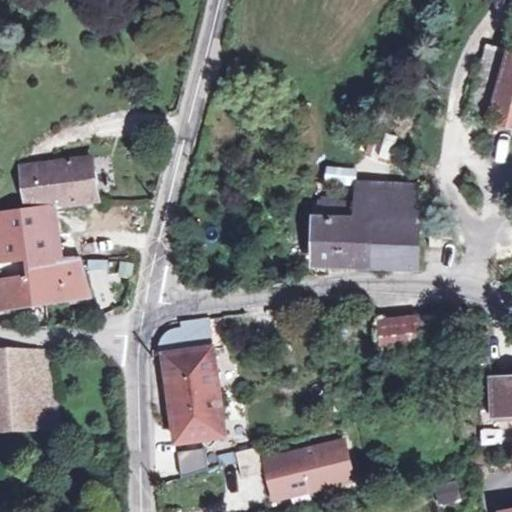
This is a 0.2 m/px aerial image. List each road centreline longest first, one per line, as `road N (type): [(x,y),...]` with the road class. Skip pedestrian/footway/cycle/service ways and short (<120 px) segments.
road 1 (tertiary): [(146,302),(402,281),(444,286),(511,311)]
road 2 (tertiary): [(146,302),(213,0)]
road 3 (tertiary): [(137,511),(140,339)]
road 4 (track): [(42,151),(112,121),(182,127)]
road 5 (unclassified): [(140,339),(0,337)]
